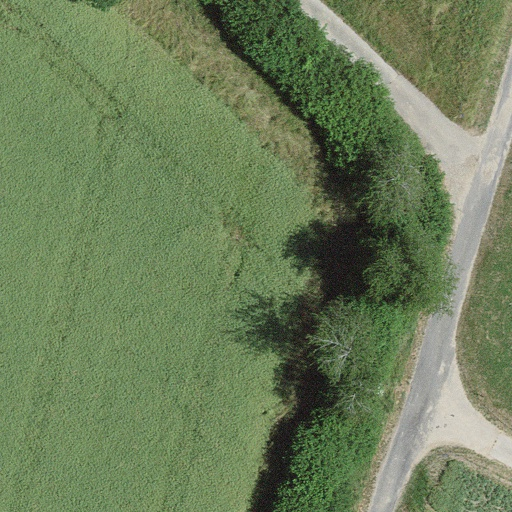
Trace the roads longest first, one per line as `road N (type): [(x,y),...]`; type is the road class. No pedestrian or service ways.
road 1 (unclassified): [(430,419),(511,87)]
road 2 (track): [(488,184),(299,0)]
